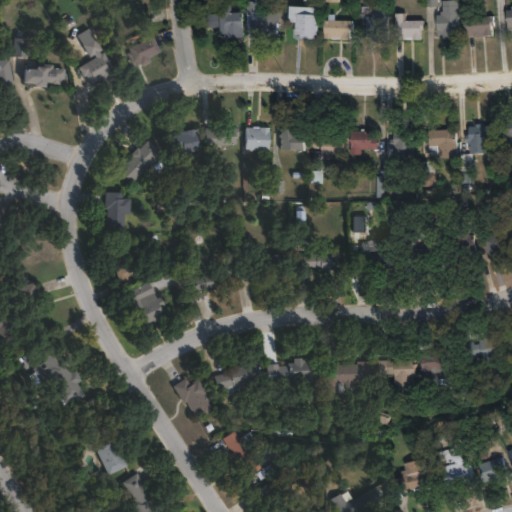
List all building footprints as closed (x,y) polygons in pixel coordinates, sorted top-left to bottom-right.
[(461,38),(444,39),(442,8),(459,7),(461,38)] [(316,9),(315,41),(298,40),(298,36),(294,36),(294,23),(288,23),(288,8),(316,9)] [(371,8),(371,9),(386,9),(386,41),(368,41),(368,35),(364,35),(364,18),(359,18),(359,8),(371,8)] [(229,9),(229,15),(240,14),(242,37),(225,38),(225,35),(220,35),(219,28),(206,28),(205,16),(218,15),(218,10),(229,9)] [(276,14),(276,39),(251,38),(251,20),(258,20),(258,14),(276,14)] [(404,15),(404,22),(421,21),(421,31),(420,31),(420,39),(395,40),(394,15),(404,15)] [(351,22),(350,31),(348,31),(348,41),(323,39),(324,22),(327,22),(327,16),(333,16),(333,21),(351,22)] [(492,36),(475,38),(475,36),(468,37),(466,19),(494,17),(495,26),(491,26),(492,36)] [(115,77),(91,89),(86,80),(82,82),(76,71),(88,64),(76,40),(91,32),(115,77)] [(137,33),(141,45),(151,41),(157,56),(146,60),(148,65),(140,69),(139,67),(135,69),(134,67),(131,68),(127,57),(128,56),(122,39),(137,33)] [(24,61),(12,61),(12,43),(24,42),(24,61)] [(0,64),(7,64),(12,87),(0,90),(0,64)] [(63,73),(62,83),(59,82),(58,91),(22,87),(23,73),(34,74),(35,68),(51,70),(51,71),(63,73)] [(511,123),(511,148),(509,149),(509,147),(503,147),(501,125),(511,123)] [(240,127),(241,136),(236,137),(237,144),(222,145),(222,149),(213,150),(212,141),(208,141),(206,128),(220,127),(221,129),(240,127)] [(201,149),(176,157),(169,136),(194,128),(201,149)] [(348,130),(347,154),(335,153),(335,158),(327,158),(327,154),(324,154),(325,134),(330,134),(330,129),(348,130)] [(375,131),(375,136),(379,136),(379,149),(364,149),(364,155),(354,154),(354,130),(375,131)] [(415,130),(415,156),(396,156),(396,130),(415,130)] [(489,156),(469,157),(467,131),(488,130),(489,156)] [(448,133),(448,136),(456,136),(458,162),(439,163),(439,185),(425,185),(424,160),(438,160),(430,160),(428,135),(448,133)] [(266,155),(244,155),(243,134),(266,134),(266,155)] [(304,135),(303,156),(279,155),(280,134),(304,135)] [(148,141),(160,153),(156,158),(159,161),(155,166),(158,169),(152,174),(147,168),(132,183),(126,177),(123,180),(116,173),(133,156),(131,154),(139,147),(140,149),(148,141)] [(474,176),(462,177),(461,160),(473,160),(474,176)] [(387,196),(378,196),(378,176),(396,176),(396,188),(393,188),(393,194),(387,194),(387,196)] [(130,198),(130,214),(125,214),(125,230),(114,230),(114,227),(108,227),(108,208),(106,208),(106,192),(122,192),(122,198),(130,198)] [(470,226),(471,234),(475,233),(480,259),(470,261),(469,258),(457,260),(454,238),(456,238),(455,228),(470,226)] [(499,262),(492,264),(486,239),(510,233),(511,240),(511,252),(506,254),(507,257),(498,259),(499,262)] [(418,234),(419,249),(434,247),(433,237),(446,236),(447,246),(451,246),(452,259),(450,259),(450,264),(441,265),(440,263),(430,264),(429,260),(409,261),(407,235),(418,234)] [(151,235),(156,252),(133,258),(137,273),(128,276),(129,278),(119,281),(109,245),(127,239),(128,242),(151,235)] [(244,236),(245,242),(250,241),(252,252),(244,254),(246,267),(248,266),(250,279),(239,281),(232,238),(244,236)] [(0,249),(2,251),(5,247),(19,257),(7,275),(0,270),(0,249)] [(395,258),(395,267),(386,268),(385,265),(364,267),(363,264),(354,265),(353,252),(399,249),(400,258),(395,258)] [(267,251),(268,257),(271,257),(271,254),(281,252),(284,268),(282,269),(282,272),(257,277),(252,254),(267,251)] [(344,251),(345,269),(321,269),(321,266),(300,267),(299,253),(334,253),(334,251),(344,251)] [(230,266),(232,274),(228,276),(231,285),(219,289),(218,286),(208,289),(207,287),(203,288),(203,289),(192,293),(188,280),(200,277),(200,278),(204,277),(201,269),(208,267),(209,270),(212,269),(213,271),(230,266)] [(20,307),(15,339),(9,339),(9,344),(0,342),(0,322),(2,307),(17,302),(13,287),(34,281),(39,299),(20,307)] [(149,282),(155,293),(156,292),(158,297),(161,296),(166,304),(161,307),(165,316),(154,322),(153,320),(140,327),(124,294),(149,282)] [(502,336),(505,353),(503,353),(505,362),(486,366),(484,355),(470,358),(467,344),(476,342),(476,344),(482,343),(481,340),(502,336)] [(67,366),(72,373),(76,370),(82,381),(78,384),(85,395),(75,401),(73,399),(63,405),(51,384),(34,395),(23,376),(47,361),(44,356),(62,345),(72,363),(67,366)] [(453,376),(454,385),(438,386),(438,384),(425,385),(422,353),(460,350),(461,362),(457,362),(458,376),(453,376)] [(299,359),(300,362),(306,362),(306,367),(310,366),(312,394),(299,395),(298,381),(288,382),(288,387),(264,389),(262,369),(283,367),(283,365),(289,364),(289,360),(299,359)] [(417,359),(418,377),(415,377),(416,394),(401,395),(401,389),(396,389),(395,374),(381,374),(380,360),(417,359)] [(345,392),(327,393),(326,364),(358,363),(358,360),(372,360),(372,373),(369,373),(369,383),(354,383),(354,388),(345,388),(345,392)] [(241,392),(223,397),(222,392),(214,394),(209,377),(250,365),(256,382),(239,387),(241,392)] [(195,379),(204,394),(201,396),(210,411),(200,418),(198,415),(192,419),(182,403),(179,405),(169,389),(182,380),(185,385),(195,379)] [(459,438),(441,444),(438,433),(456,427),(459,438)] [(122,472),(104,482),(89,453),(96,449),(92,439),(111,430),(119,447),(111,451),(122,472)] [(236,431),(248,448),(252,445),(257,452),(252,456),(254,459),(256,457),(265,470),(247,482),(231,458),(235,456),(223,439),(236,431)] [(490,456),(480,459),(474,442),(485,439),(490,456)] [(457,456),(459,463),(468,461),(469,464),(473,463),(477,481),(459,486),(459,485),(454,486),(453,482),(448,484),(444,466),(449,465),(447,459),(457,456)] [(510,473),(486,481),(480,464),(504,456),(510,473)] [(437,467),(438,475),(434,476),(436,486),(423,488),(423,487),(396,492),(394,479),(404,477),(403,471),(417,468),(417,471),(437,467)] [(283,491),(296,511),(264,511),(263,510),(268,506),(265,500),(262,502),(255,491),(278,476),(287,489),(283,491)] [(126,511),(130,510),(117,490),(133,481),(152,511),(126,511)] [(383,502),(366,511),(336,511),(338,510),(331,498),(341,492),(347,502),(378,484),(383,494),(379,496),(383,502)]
